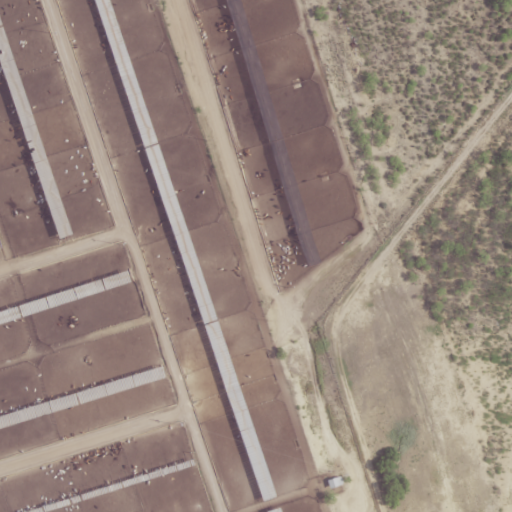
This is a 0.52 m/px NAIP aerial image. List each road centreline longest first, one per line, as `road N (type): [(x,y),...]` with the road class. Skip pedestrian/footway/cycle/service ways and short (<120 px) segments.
road 1 (residential): [(388,511),(338,347),(283,307),(188,0)]
road 2 (residential): [(45,0),(133,286),(172,354),(210,511)]
road 3 (residential): [(26,511),(196,466)]
road 4 (residential): [(133,286),(0,321)]
